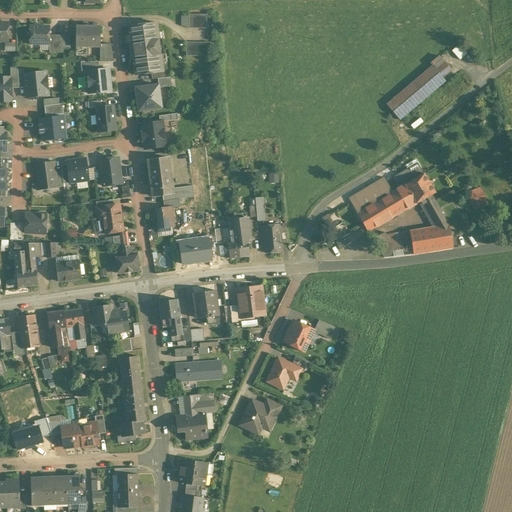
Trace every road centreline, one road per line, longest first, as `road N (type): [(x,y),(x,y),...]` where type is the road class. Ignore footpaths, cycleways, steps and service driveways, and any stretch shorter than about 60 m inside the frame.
road 1 (residential): [(301,267),(322,202),(391,161),(511,62)]
road 2 (residential): [(511,245),(301,267)]
road 3 (residential): [(164,459),(150,284)]
road 4 (residential): [(164,459),(0,465)]
road 5 (residential): [(301,267),(150,284)]
road 6 (residential): [(150,284),(0,302)]
road 7 (residential): [(150,284),(131,142)]
road 8 (residential): [(131,142),(116,14)]
